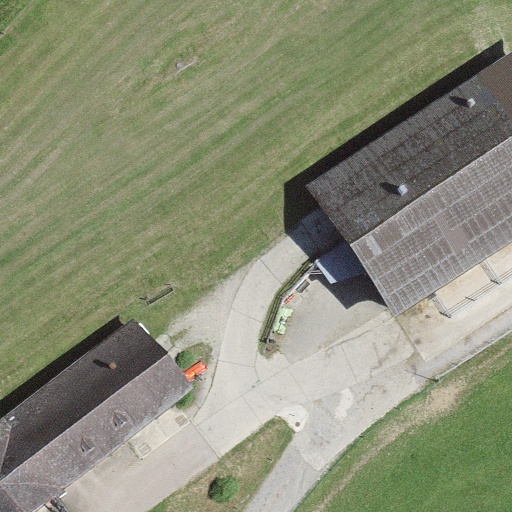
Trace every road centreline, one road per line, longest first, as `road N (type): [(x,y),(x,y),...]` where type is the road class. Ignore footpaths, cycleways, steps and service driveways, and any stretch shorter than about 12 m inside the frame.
road 1 (unclassified): [(511,270),(347,383)]
road 2 (track): [(347,383),(262,511)]
